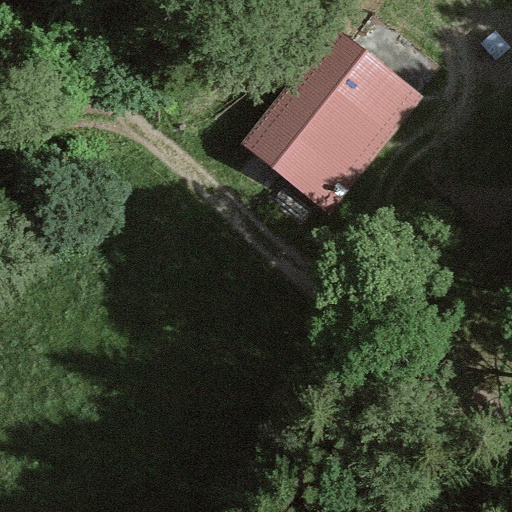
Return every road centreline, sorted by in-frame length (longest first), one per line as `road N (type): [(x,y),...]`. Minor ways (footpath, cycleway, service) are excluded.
road 1 (track): [(511,423),(432,380),(280,255),(0,0)]
road 2 (track): [(169,152),(92,122),(0,141)]
